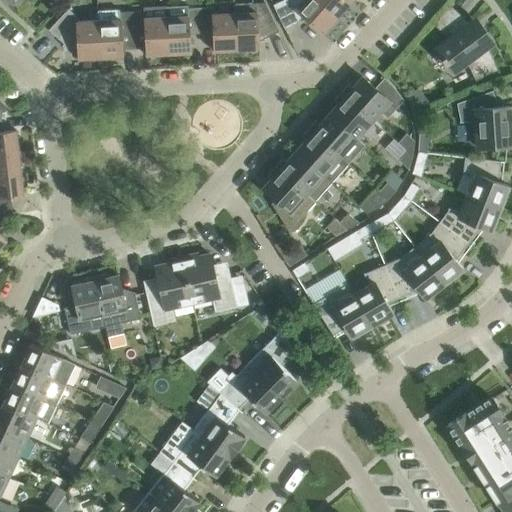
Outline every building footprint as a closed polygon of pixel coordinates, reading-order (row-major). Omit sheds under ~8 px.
[(318,0),(302,0),(296,8),(287,0),(281,0),(273,4),(276,10),(284,28),(296,23),(302,15),(322,33),(321,33),(322,34),(337,17),(318,0)] [(318,0),(337,17),(352,1),(350,0),(318,0)] [(265,2),(234,4),(234,12),(236,49),(258,47),(258,38),(266,37),(279,31),(265,2)] [(450,5),(447,8),(433,24),(449,38),(436,47),(443,57),(442,58),(446,62),(447,61),(454,71),(466,62),(475,81),(480,78),(499,70),(487,46),(493,42),(475,18),(469,22),(450,5)] [(166,16),(165,6),(143,7),(144,10),(132,11),(134,47),(146,46),(146,53),(145,53),(145,55),(168,53),(166,16)] [(213,14),(213,6),(200,7),(201,33),(213,32),(214,50),(213,50),(213,51),(236,49),(234,12),(213,14)] [(166,16),(168,53),(191,51),(190,34),(201,33),(200,7),(187,8),(187,15),(166,16)] [(68,8),(63,14),(49,29),(69,48),(77,48),(78,57),(77,57),(77,59),(100,57),(98,20),(77,21),(77,17),(68,8)] [(134,47),(132,11),(119,12),(119,19),(98,20),(100,57),(123,56),(123,55),(122,47),(134,47)] [(349,85),(341,92),(373,120),(381,111),(387,117),(404,98),(383,78),(375,88),(362,76),(352,88),(349,85)] [(499,106),(493,90),(457,102),(463,120),(459,120),(459,122),(475,121),(477,147),(511,144),(511,138),(511,130),(511,129),(511,120),(510,106),(499,106)] [(329,114),(356,138),(373,120),(341,92),(334,99),(338,103),(329,114)] [(3,131),(1,112),(0,112),(0,153),(18,151),(16,129),(3,131)] [(308,128),(340,156),(356,138),(329,114),(319,124),(315,121),(308,128)] [(340,156),(308,128),(301,136),(305,140),(296,150),(323,175),(340,156)] [(398,143),(406,149),(413,156),(414,140),(406,133),(398,143)] [(431,140),(420,139),(419,151),(431,153),(431,140)] [(406,149),(405,149),(397,159),(409,169),(413,156),(406,149)] [(0,175),(21,173),(18,151),(0,153),(0,175)] [(275,165),(307,193),(315,200),(332,182),(295,151),(286,161),(282,157),(275,165)] [(431,153),(419,151),(414,173),(425,177),(431,153)] [(501,161),(465,157),(463,174),(474,177),(467,195),(502,209),(502,208),(500,207),(509,186),(498,181),(501,161)] [(272,203),(289,229),(307,209),(299,202),(307,193),(275,165),(269,172),(273,176),(263,188),(276,199),(272,203)] [(24,195),(21,173),(0,175),(0,212),(10,216),(13,213),(11,197),(24,195)] [(387,182),(379,191),(388,199),(396,190),(387,182)] [(407,196),(413,202),(420,192),(412,188),(407,196)] [(388,199),(379,191),(370,201),(378,208),(388,199)] [(460,212),(449,207),(439,221),(468,243),(481,226),(491,230),(500,209),(501,209),(502,209),(467,195),(460,212)] [(396,222),(413,202),(407,196),(391,216),(396,222)] [(0,227),(10,216),(0,212),(0,246),(7,239),(0,233),(0,227)] [(348,213),(340,223),(347,229),(359,223),(348,213)] [(396,222),(391,216),(369,228),(373,236),(396,222)] [(340,223),(335,219),(327,228),(336,236),(347,229),(340,223)] [(468,243),(439,221),(429,235),(437,243),(422,256),(445,285),(445,284),(445,283),(463,268),(456,259),(468,243)] [(359,243),(373,236),(369,228),(356,235),(359,243)] [(398,258),(385,264),(403,296),(418,289),(425,298),(443,284),(444,285),(445,285),(422,256),(414,246),(398,258)] [(197,253),(182,256),(192,303),(212,298),(215,311),(237,306),(234,292),(229,273),(215,276),(210,254),(198,256),(197,253)] [(192,303),(182,256),(166,260),(167,263),(155,266),(160,288),(146,291),(153,325),(175,320),(172,307),(192,303)] [(304,262),(292,270),(297,278),(309,270),(304,262)] [(370,284),(355,293),(373,326),(374,325),(373,324),(393,312),(387,302),(403,296),(385,264),(363,273),(370,284)] [(108,273),(94,276),(103,314),(108,336),(123,333),(121,322),(140,318),(139,311),(135,292),(123,294),(118,274),(109,276),(108,273)] [(91,316),(103,314),(94,276),(80,279),(81,282),(71,285),(76,305),(64,308),(69,327),(70,334),(93,329),(91,316)] [(330,293),(313,303),(333,335),(346,327),(352,337),(372,325),(373,326),(355,293),(348,282),(330,293)] [(281,330),(247,363),(282,397),(298,381),(282,365),(294,353),(296,357),(297,356),(281,330)] [(75,364),(64,359),(31,343),(21,363),(66,384),(75,364)] [(12,383),(46,399),(57,404),(66,384),(21,363),(12,383)] [(282,397),(247,363),(219,392),(242,412),(239,409),(250,398),(266,413),(282,397)] [(3,402),(37,418),(48,423),(57,404),(46,399),(12,383),(3,402)] [(119,399),(125,389),(116,383),(110,393),(119,399)] [(193,430),(226,454),(230,457),(245,438),(244,437),(245,436),(228,424),(238,410),(242,413),(242,412),(220,393),(208,410),(207,410),(193,430)] [(448,424),(498,501),(511,492),(511,430),(491,398),(467,414),(465,413),(448,424)] [(37,418),(3,402),(0,409),(0,424),(28,438),(37,418)] [(99,410),(92,420),(101,426),(107,416),(99,410)] [(92,420),(91,420),(80,436),(90,443),(101,426),(92,420)] [(182,421),(159,452),(173,462),(172,462),(193,477),(202,466),(216,476),(216,475),(213,472),(226,454),(193,430),(182,421)] [(0,424),(0,448),(18,457),(28,438),(0,424)] [(75,447),(68,457),(77,462),(84,452),(75,447)] [(18,457),(0,448),(0,472),(9,477),(18,457)] [(77,462),(68,457),(62,466),(71,472),(77,462)] [(163,473),(147,492),(172,511),(191,511),(199,502),(198,502),(199,501),(184,489),(193,477),(172,462),(164,474),(163,473)] [(0,496),(9,477),(0,472),(0,496)] [(50,496),(59,501),(65,491),(56,486),(50,496)] [(172,511),(147,492),(132,510),(134,511),(133,511),(172,511)] [(504,511),(511,511),(511,492),(498,501),(504,511)] [(50,496),(44,506),(53,511),(59,501),(50,496)]
